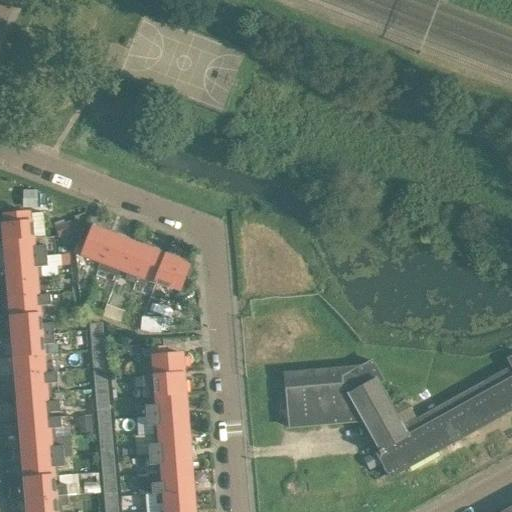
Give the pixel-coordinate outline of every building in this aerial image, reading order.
[(25,187),(24,206),(37,206),(38,191),(25,187)] [(2,219),(3,240),(33,237),(32,222),(30,223),(29,213),(3,215),(4,219),(2,219)] [(79,230),(75,219),(64,223),(68,234),(79,230)] [(64,223),(53,227),(57,238),(68,234),(64,223)] [(75,253),(100,263),(111,235),(93,227),(86,244),(79,241),(75,253)] [(111,235),(100,263),(98,269),(116,276),(119,270),(129,242),(111,235)] [(3,240),(5,260),(47,256),(46,246),(39,246),(38,237),(33,237),(3,240)] [(126,280),(134,283),(135,283),(148,249),(129,242),(119,270),(128,273),(126,280)] [(166,256),(148,249),(135,283),(134,283),(131,292),(140,296),(144,286),(146,280),(155,284),(166,256)] [(7,280),(39,277),(42,277),(41,268),(47,267),(47,256),(5,260),(7,280)] [(181,261),(166,256),(155,284),(170,289),(171,287),(179,291),(189,266),(180,263),(181,261)] [(39,286),(39,277),(7,280),(8,298),(43,295),(42,286),(39,286)] [(8,298),(10,316),(45,313),(44,306),(51,306),(50,295),(43,295),(8,298)] [(10,316),(12,338),(53,334),(52,324),(46,324),(45,313),(10,316)] [(101,324),(90,325),(91,333),(102,333),(101,324)] [(103,341),(102,333),(91,333),(91,342),(103,341)] [(13,358),(45,355),(48,355),(47,345),(54,345),(53,334),(12,338),(13,358)] [(91,342),(92,351),(103,350),(103,341),(91,342)] [(140,346),(131,347),(131,356),(140,355),(140,346)] [(151,349),(154,376),(184,374),(182,354),(165,356),(164,348),(151,349)] [(104,358),(103,350),(92,351),(93,359),(104,358)] [(46,364),(45,355),(13,358),(15,376),(50,373),(49,364),(46,364)] [(380,452),(377,454),(383,464),(390,477),(511,409),(511,357),(508,360),(511,367),(403,427),(378,384),(383,381),(372,361),(361,367),(285,374),(289,428),(363,421),(380,452)] [(93,359),(94,368),(105,367),(104,358),(93,359)] [(124,368),(120,365),(115,366),(113,370),(114,375),(118,377),(122,376),(125,372),(124,368)] [(106,375),(105,367),(94,368),(94,376),(106,375)] [(15,376),(17,396),(58,393),(57,373),(50,373),(15,376)] [(184,374),(154,376),(142,377),(143,388),(150,388),(151,397),(185,394),(184,374)] [(94,376),(95,385),(106,384),(106,375),(94,376)] [(95,385),(96,393),(107,392),(106,384),(95,385)] [(18,416),(49,414),(60,412),(59,406),(69,405),(68,392),(58,393),(17,396),(18,416)] [(108,401),(107,392),(96,393),(96,402),(108,401)] [(145,406),(145,417),(187,414),(185,394),(151,397),(152,406),(145,406)] [(109,409),(108,401),(96,402),(97,410),(109,409)] [(109,409),(97,410),(98,419),(109,418),(109,409)] [(18,416),(21,441),(55,438),(55,429),(61,429),(60,417),(49,418),(49,414),(18,416)] [(188,433),(187,414),(145,417),(146,427),(153,427),(154,436),(188,433)] [(92,431),(91,416),(79,417),(80,432),(92,431)] [(110,426),(109,418),(98,419),(99,427),(110,426)] [(99,427),(99,436),(111,435),(110,426),(99,427)] [(190,452),(188,433),(154,436),(155,444),(148,445),(149,455),(190,452)] [(99,436),(100,444),(111,443),(111,435),(99,436)] [(21,441),(22,460),(64,457),(63,446),(56,447),(55,438),(21,441)] [(112,451),(111,443),(100,444),(101,452),(112,451)] [(113,460),(112,451),(101,452),(102,461),(113,460)] [(191,472),(190,452),(149,455),(149,466),(157,465),(157,474),(191,472)] [(383,464),(377,454),(364,461),(370,471),(383,464)] [(22,460),(24,480),(59,477),(58,468),(64,467),(64,457),(22,460)] [(113,460),(102,461),(102,469),(114,468),(113,460)] [(102,469),(103,477),(114,476),(114,468),(102,469)] [(193,492),(191,472),(157,474),(158,483),(151,484),(152,495),(156,495),(193,492)] [(73,475),(59,477),(24,480),(26,499),(68,496),(74,495),(73,475)] [(104,486),(115,485),(114,476),(103,477),(104,486)] [(96,484),(84,484),(84,494),(96,494),(96,484)] [(104,486),(104,494),(116,493),(115,485),(104,486)] [(177,511),(195,511),(193,492),(156,495),(156,505),(164,504),(164,511),(177,511)] [(116,493),(104,494),(105,503),(116,502),(116,493)] [(26,499),(26,511),(61,511),(61,506),(68,506),(68,496),(26,499)] [(117,510),(116,502),(105,503),(106,511),(117,510)]
